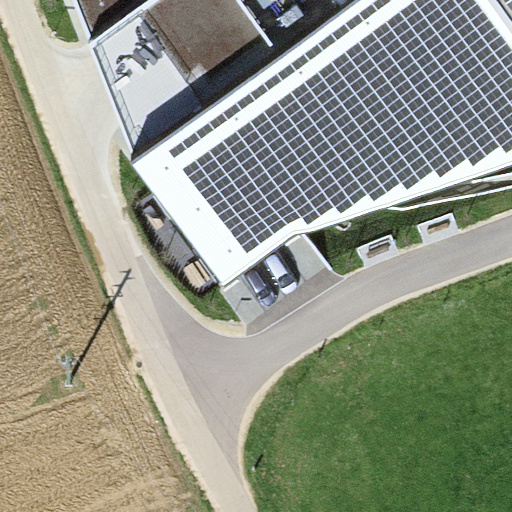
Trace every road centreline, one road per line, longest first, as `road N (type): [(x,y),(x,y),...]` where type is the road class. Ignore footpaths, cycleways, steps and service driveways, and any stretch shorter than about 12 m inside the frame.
road 1 (unclassified): [(16,0),(239,511)]
road 2 (track): [(194,422),(354,289),(511,221)]
